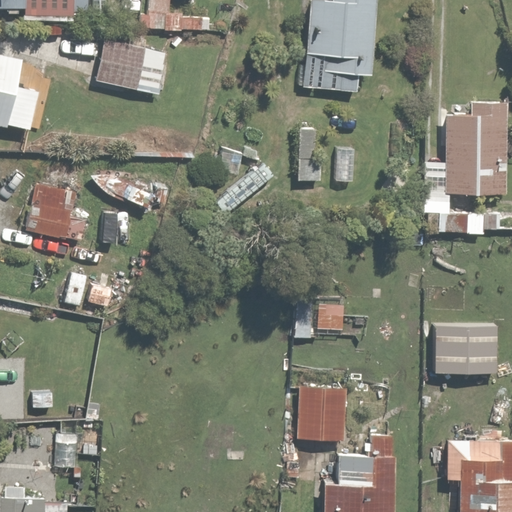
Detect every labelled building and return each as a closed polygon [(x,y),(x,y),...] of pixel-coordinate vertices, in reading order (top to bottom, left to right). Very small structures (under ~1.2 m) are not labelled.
[(0,0),(0,6),(30,7),(30,18),(80,19),(79,0),(0,0)] [(147,0),(146,24),(209,27),(210,13),(188,12),(188,0),(147,0)] [(312,0),(306,86),(347,89),(348,75),(377,77),(383,0),(312,0)] [(151,43),(107,35),(95,98),(125,103),(128,85),(143,88),(151,43)] [(27,58),(0,52),(0,121),(17,125),(18,120),(31,122),(38,88),(22,84),(27,58)] [(477,110),(450,110),(450,159),(429,159),(429,185),(448,185),(448,192),(511,192),(511,100),(477,100),(477,110)] [(324,124),(302,123),(301,180),(324,180),(324,124)] [(222,141),(215,164),(258,177),(265,154),(222,141)] [(358,142),(337,142),(336,179),(357,180),(358,142)] [(75,187),(38,179),(28,227),(76,238),(82,207),(71,204),(75,187)] [(131,209),(101,208),(100,240),(130,241),(131,209)] [(91,272),(73,266),(63,300),(82,305),(91,272)] [(349,300),(321,300),(321,327),(349,327),(349,300)] [(437,322),(437,369),(502,369),(502,322),(437,322)] [(353,384),(303,380),(299,434),(349,438),(353,384)] [(399,511),(400,451),(401,429),(388,429),(375,429),(375,452),(343,451),(342,481),(327,480),(326,511),(399,511)] [(511,511),(511,434),(450,434),(450,476),(463,476),(462,511),(511,511)] [(6,481),(6,495),(0,495),(0,511),(50,511),(51,495),(30,495),(30,481),(6,481)]
